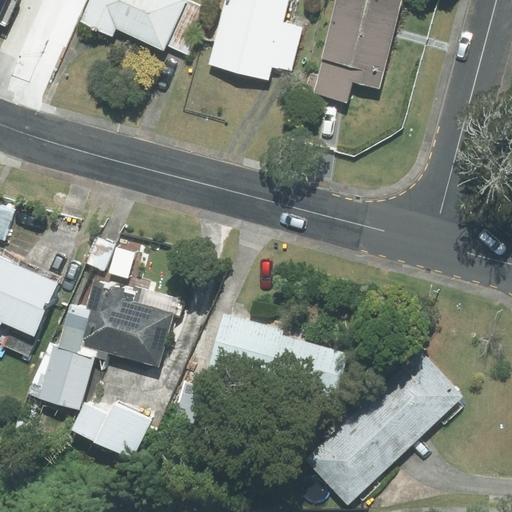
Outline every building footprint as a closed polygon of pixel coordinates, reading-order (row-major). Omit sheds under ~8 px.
[(0,0),(0,21),(5,24),(16,0),(0,0)] [(165,44),(184,0),(90,0),(81,22),(112,36),(116,28),(163,49),(165,44)] [(208,9),(185,0),(184,0),(165,44),(189,54),(208,9)] [(291,71),(302,28),(281,23),(286,0),(225,0),(209,64),(268,79),(271,66),(291,71)] [(379,87),(401,0),(337,0),(314,92),(345,100),(350,80),(379,87)] [(14,211),(0,206),(0,238),(5,240),(14,211)] [(115,244),(97,237),(87,263),(105,270),(115,244)] [(135,253),(116,248),(109,272),(128,278),(135,253)] [(0,341),(28,353),(59,282),(0,257),(0,341)] [(38,396),(78,407),(93,355),(104,358),(106,349),(157,364),(172,311),(177,313),(181,302),(142,290),(138,304),(121,300),(124,288),(93,279),(85,306),(70,302),(57,347),(53,346),(38,396)] [(284,330),(225,315),(211,367),(335,400),(347,353),(282,336),(284,330)] [(359,396),(408,447),(462,396),(414,345),(359,396)] [(206,387),(187,382),(175,421),(195,427),(206,387)] [(408,447),(359,396),(300,449),(348,502),(408,447)] [(72,429),(132,458),(150,420),(115,403),(109,415),(85,403),(72,429)]
